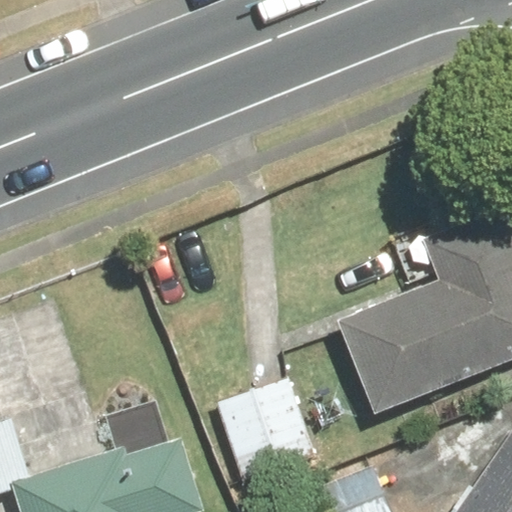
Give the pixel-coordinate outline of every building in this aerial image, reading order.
[(340,318),(379,417),(511,364),(511,199),(427,233),(444,277),(340,318)] [(0,309),(0,417),(85,389),(51,292),(0,309)] [(297,368),(221,398),(251,475),(328,445),(297,368)] [(222,511),(191,420),(15,479),(25,511),(222,511)] [(511,511),(511,423),(438,511),(511,511)] [(404,511),(385,462),(311,492),(318,511),(404,511)]
